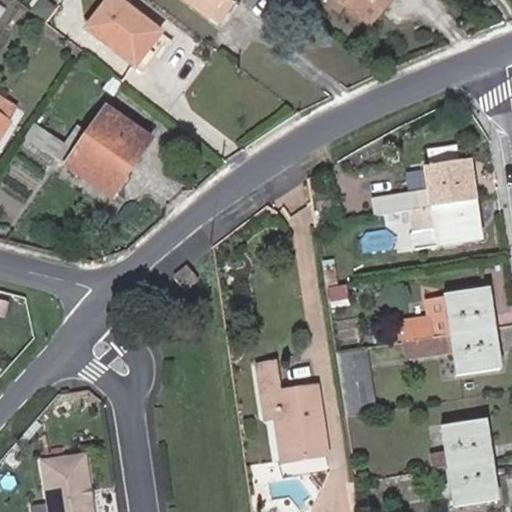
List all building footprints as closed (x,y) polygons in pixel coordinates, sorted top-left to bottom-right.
[(173,44),(116,0),(110,0),(86,32),(141,75),(157,57),(161,60),(173,44)] [(180,0),(212,24),(228,2),(229,0),(180,0)] [(333,0),(369,28),(390,0),(333,0)] [(234,6),(228,2),(212,24),(218,28),(234,6)] [(0,114),(10,121),(17,110),(0,99),(0,114)] [(115,178),(143,136),(106,109),(66,168),(111,199),(122,182),(115,178)] [(0,136),(10,121),(0,114),(0,136)] [(55,159),(64,147),(39,130),(28,144),(35,149),(38,146),(55,159)] [(150,141),(143,136),(115,178),(122,182),(150,141)] [(452,145),(427,150),(429,162),(454,158),(452,145)] [(470,164),(464,165),(467,188),(474,187),(470,164)] [(374,202),(376,217),(433,207),(476,200),(474,187),(467,188),(464,165),(428,171),(431,193),(374,202)] [(482,240),(476,200),(433,207),(437,229),(428,231),(428,230),(415,232),(412,237),(414,246),(419,250),(482,240)] [(437,229),(433,207),(424,209),(428,230),(428,231),(437,229)] [(486,317),(493,316),(490,293),(482,294),(486,317)] [(452,336),(495,330),(493,316),(486,317),(482,294),(428,302),(431,320),(433,339),(452,336)] [(433,339),(431,320),(402,324),(405,343),(433,339)] [(452,336),(433,339),(405,343),(408,363),(455,356),(458,377),(494,372),(491,349),(498,347),(495,330),(452,336)] [(491,349),(494,372),(502,371),(498,347),(491,349)] [(337,354),(347,418),(378,413),(368,349),(337,354)] [(281,393),(276,364),(257,366),(266,422),(276,420),(282,465),(330,458),(319,387),(281,393)] [(483,449),(490,448),(486,425),(479,426),(483,449)] [(435,455),(437,470),(450,468),(492,462),(490,448),(483,449),(479,426),(444,431),(448,453),(435,455)] [(97,511),(89,460),(46,466),(52,511),(97,511)] [(492,462),(450,468),(456,507),(490,502),(487,479),(494,478),(492,462)] [(498,501),(494,478),(487,479),(490,502),(498,501)]
